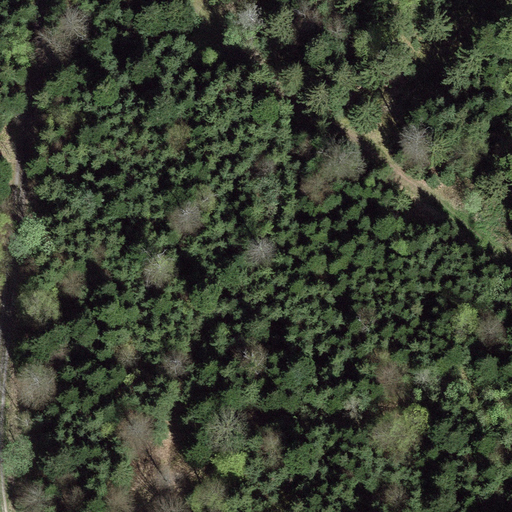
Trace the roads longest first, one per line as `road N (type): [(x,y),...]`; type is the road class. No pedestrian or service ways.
road 1 (track): [(10,511),(1,432),(44,0)]
road 2 (track): [(511,263),(306,110),(185,0)]
